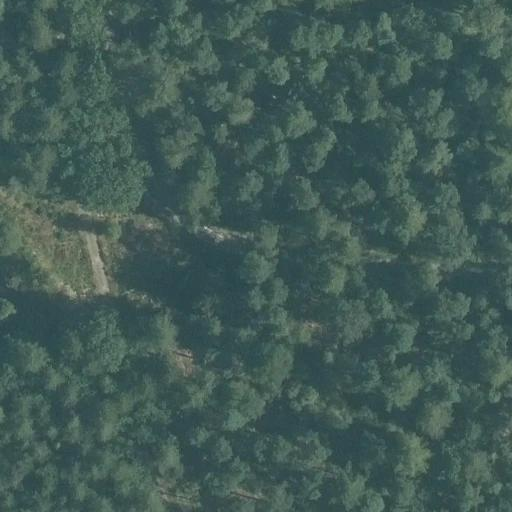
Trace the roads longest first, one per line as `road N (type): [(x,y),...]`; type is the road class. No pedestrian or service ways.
road 1 (unclassified): [(511,278),(226,246),(191,227),(148,181),(132,146),(115,84),(108,0)]
road 2 (unclassified): [(41,46),(146,470),(168,511)]
